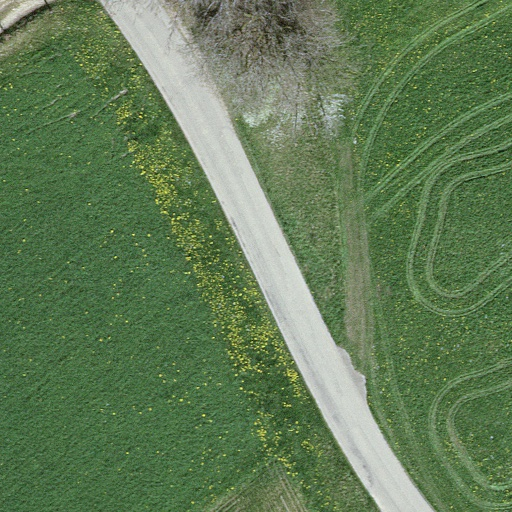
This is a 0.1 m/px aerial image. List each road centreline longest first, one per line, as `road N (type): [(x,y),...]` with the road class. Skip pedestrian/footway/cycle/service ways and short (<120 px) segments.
road 1 (unclassified): [(408,511),(348,416),(196,94),(130,0)]
road 2 (track): [(348,416),(354,244),(312,0)]
